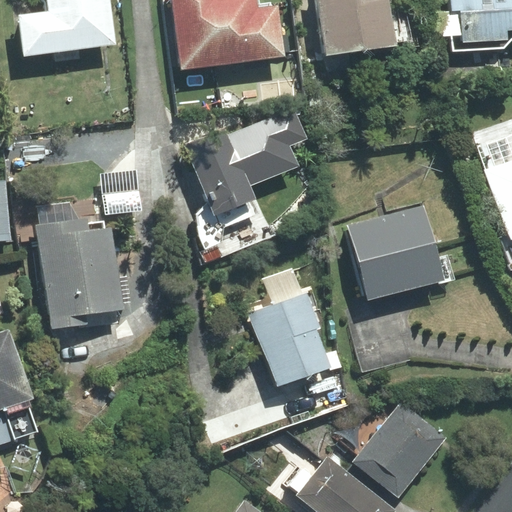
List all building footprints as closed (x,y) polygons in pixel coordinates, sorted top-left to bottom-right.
[(45,0),(47,17),(19,21),(23,56),(52,52),(111,44),(104,0),(45,0)] [(171,0),(180,65),(277,53),(272,10),(251,13),(249,0),(171,0)] [(383,0),(313,0),(320,57),(389,49),(383,0)] [(511,0),(447,0),(447,12),(431,12),(431,39),(456,39),(456,44),(474,44),(474,42),(501,42),(501,32),(511,32),(511,0)] [(221,132),(183,147),(211,214),(250,199),(245,186),(294,165),(285,145),(299,139),(287,112),(223,139),(221,132)] [(511,125),(472,138),(482,169),(499,222),(504,237),(494,240),(505,273),(511,270),(511,125)] [(445,255),(433,258),(421,209),(344,228),(363,301),(439,282),(451,279),(445,255)] [(84,223),(38,229),(51,325),(115,317),(104,231),(86,233),(84,223)] [(305,293),(301,295),(290,266),(261,277),(272,306),(248,315),(275,387),(332,365),(305,293)] [(0,408),(28,399),(5,333),(0,334),(0,408)] [(394,499),(442,440),(398,404),(349,463),(394,499)] [(284,485),(295,494),(292,498),(308,511),(389,511),(390,511),(325,458),(310,476),(299,467),(284,485)] [(259,511),(244,500),(234,511),(259,511)]
